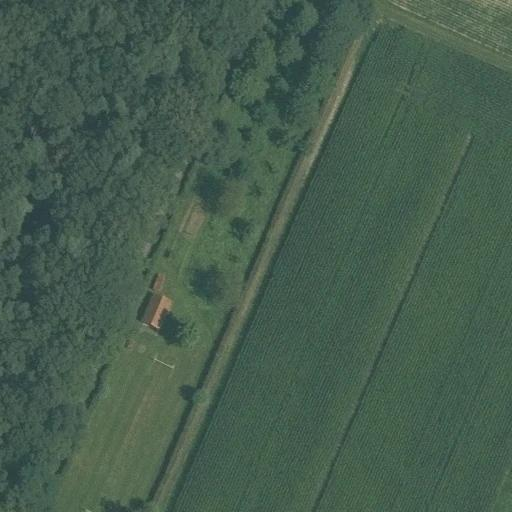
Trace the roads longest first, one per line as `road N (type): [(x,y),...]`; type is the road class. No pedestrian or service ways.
road 1 (track): [(270,0),(58,511)]
road 2 (track): [(359,0),(511,67)]
